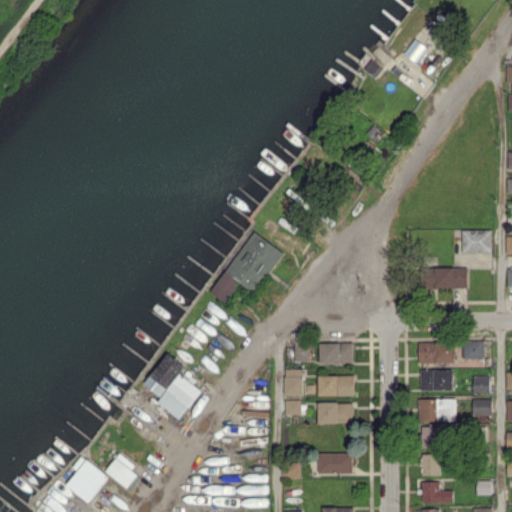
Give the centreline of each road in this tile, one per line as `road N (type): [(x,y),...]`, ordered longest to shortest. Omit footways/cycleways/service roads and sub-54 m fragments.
road 1 (residential): [(144,511),(511,15)]
road 2 (residential): [(386,187),(389,511)]
road 3 (residential): [(284,324),(511,320)]
